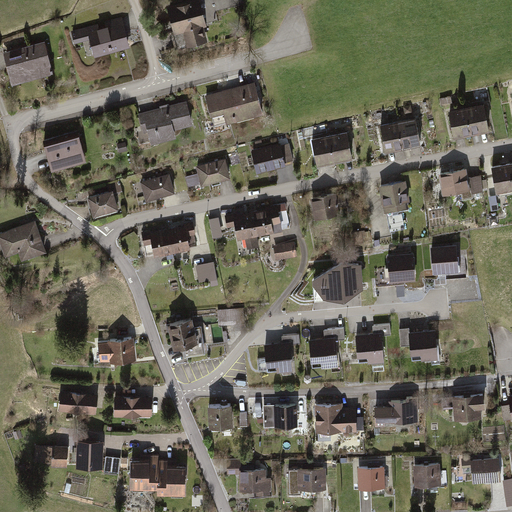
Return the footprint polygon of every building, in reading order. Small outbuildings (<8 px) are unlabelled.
[(182,0),(165,4),(173,35),(182,33),(186,47),(208,41),(204,26),(206,25),(205,21),(199,0),(182,0)] [(215,10),(212,0),(199,0),(205,21),(217,19),(215,10)] [(212,0),(215,10),(227,6),(225,0),(212,0)] [(98,23),(71,30),(74,42),(90,38),(95,54),(130,45),(122,17),(105,21),(106,25),(99,27),(98,23)] [(45,40),(4,51),(12,82),(53,71),(45,40)] [(255,82),(205,94),(210,114),(212,114),(215,124),(262,112),(255,82)] [(188,99),(139,113),(144,131),(149,130),(152,142),(177,135),(175,129),(195,123),(188,99)] [(484,101),(467,105),(473,133),(490,129),(484,101)] [(467,105),(448,109),(454,137),(473,133),(467,105)] [(416,115),(399,119),(405,146),(422,143),(416,115)] [(399,119),(380,123),(386,151),(405,146),(399,119)] [(347,130),(330,133),(336,161),(353,158),(347,130)] [(80,133),(44,142),(51,169),(86,160),(80,133)] [(330,133),(311,137),(317,165),(336,161),(330,133)] [(126,141),(118,143),(120,151),(128,149),(126,141)] [(280,142),(250,149),(256,172),(294,163),(290,142),(281,145),(280,142)] [(224,157),(195,165),(197,173),(200,183),(200,184),(230,176),(224,157)] [(511,175),(509,161),(491,165),(496,191),(511,188),(511,175)] [(466,167),(438,172),(443,194),(471,188),(468,177),(466,167)] [(170,172),(141,180),(146,199),(175,191),(170,172)] [(200,183),(197,173),(185,176),(188,186),(200,183)] [(481,174),(468,177),(471,188),(472,193),(484,190),(481,174)] [(406,179),(379,184),(384,212),(406,208),(405,201),(410,200),(406,179)] [(109,189),(89,195),(94,214),(119,207),(115,192),(122,190),(120,180),(107,184),(109,189)] [(336,192),(310,196),(314,217),(337,213),(336,208),(348,206),(346,192),(336,194),(336,192)] [(265,208),(252,210),(257,235),(291,228),(286,202),(265,206),(265,208)] [(257,235),(252,210),(234,214),(234,213),(225,214),(227,227),(235,226),(237,238),(246,237),(248,248),(259,246),(257,235)] [(219,217),(209,219),(212,236),(222,234),(219,217)] [(37,219),(0,231),(0,240),(5,255),(18,251),(21,260),(47,251),(37,219)] [(184,225),(168,228),(172,251),(198,247),(193,221),(183,223),(184,225)] [(151,229),(141,231),(146,256),(172,251),(168,228),(151,231),(151,229)] [(362,230),(352,231),(353,243),(364,242),(362,230)] [(294,241),(273,244),(275,258),(297,255),(294,241)] [(457,243),(431,246),(433,272),(459,270),(457,243)] [(413,252),(387,254),(390,281),(415,279),(413,252)] [(214,261),(196,265),(199,281),(218,277),(214,261)] [(342,261),(312,278),(314,298),(324,296),(344,298),(363,287),(361,262),(342,261)] [(404,284),(396,285),(397,296),(405,295),(404,284)] [(239,306),(220,308),(221,323),(240,322),(239,306)] [(200,320),(168,325),(172,349),(204,344),(200,320)] [(211,342),(226,339),(223,324),(203,327),(205,335),(209,334),(211,342)] [(373,325),(373,332),(382,332),(390,331),(390,324),(373,325)] [(323,329),(324,338),(335,336),(344,335),(344,327),(323,329)] [(410,344),(409,331),(408,327),(399,328),(401,345),(410,344)] [(435,329),(409,331),(410,344),(410,353),(421,352),(422,358),(438,357),(435,329)] [(373,332),(355,334),(357,356),(367,355),(368,361),(385,359),(382,332),(373,332)] [(281,335),(282,342),(291,341),(300,341),(299,333),(281,335)] [(108,340),(99,341),(101,360),(110,359),(111,361),(137,358),(134,336),(108,339),(108,340)] [(324,338),(309,339),(311,360),(321,359),(322,365),(337,364),(335,336),(324,338)] [(282,342),(263,344),(265,366),(274,365),(275,371),(293,370),(291,341),(282,342)] [(98,393),(61,389),(59,408),(96,412),(98,393)] [(484,393),(452,396),(453,407),(454,419),(482,416),(481,407),(485,406),(484,393)] [(153,396),(115,395),(114,414),(152,415),(153,396)] [(389,405),(375,405),(375,425),(385,424),(385,421),(391,421),(391,422),(418,420),(418,396),(406,397),(406,400),(389,400),(389,405)] [(453,407),(452,396),(442,397),(443,408),(453,407)] [(343,403),(315,404),(316,431),(356,430),(356,429),(355,416),(355,407),(343,407),(343,403)] [(511,417),(511,413),(510,403),(502,404),(504,419),(511,417)] [(231,404),(207,405),(208,426),(232,425),(231,404)] [(297,404),(263,405),(264,426),(297,425),(297,404)] [(247,411),(239,411),(240,425),(247,424),(247,411)] [(363,416),(355,416),(356,429),(364,429),(363,416)] [(20,429),(13,431),(16,438),(22,436),(20,429)] [(104,439),(78,438),(77,464),(103,465),(104,439)] [(68,445),(36,444),(35,461),(52,462),(52,465),(67,465),(68,445)] [(159,458),(160,453),(140,453),(140,459),(131,459),(130,487),(158,488),(159,458)] [(121,457),(106,455),(104,470),(119,472),(121,457)] [(473,457),(462,458),(462,467),(471,466),(473,482),(501,479),(499,458),(473,460),(473,457)] [(177,459),(159,458),(158,488),(158,492),(185,493),(186,465),(176,465),(177,459)] [(241,459),(227,459),(227,473),(241,474),(241,468),(241,459)] [(439,463),(413,465),(414,486),(441,484),(439,463)] [(368,466),(357,466),(358,488),(388,487),(388,475),(385,475),(384,465),(380,466),(368,466)] [(266,468),(241,468),(241,474),(241,490),(263,490),(263,495),(271,495),(271,477),(266,477),(266,468)] [(325,468),(288,468),(289,493),(300,493),(300,488),(326,488),(325,468)] [(511,478),(503,480),(507,506),(511,504),(511,478)]
